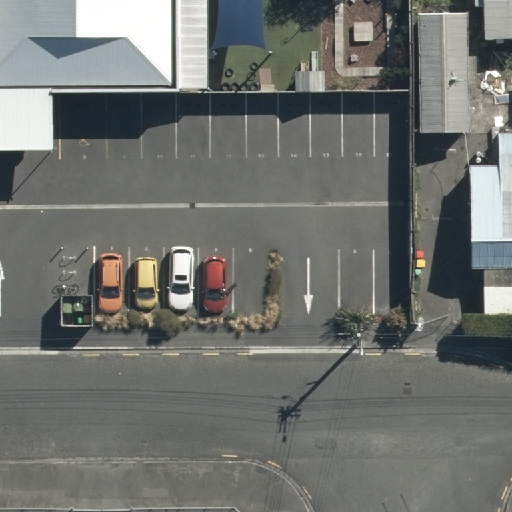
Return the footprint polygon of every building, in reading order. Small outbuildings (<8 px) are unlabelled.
[(183,98),(182,0),(0,0),(0,147),(40,147),(41,98),(183,98)] [(511,0),(482,0),(482,47),(511,46),(511,0)] [(466,10),(414,10),(415,135),(466,135),(466,10)] [(267,117),(198,118),(199,188),(268,187),(267,117)] [(467,263),(511,263),(511,131),(499,131),(499,164),(466,164),(467,263)]
